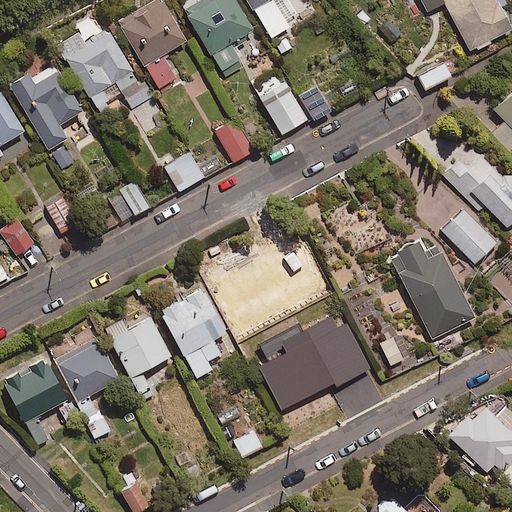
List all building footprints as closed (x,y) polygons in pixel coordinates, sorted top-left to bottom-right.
[(184,37),(161,0),(145,0),(116,18),(158,86),(179,73),(165,49),(184,37)] [(251,25),(236,0),(190,0),(182,5),(224,75),(245,62),(230,37),(251,25)] [(247,0),(280,52),(294,44),(285,30),(301,20),(288,0),(247,0)] [(442,0),(467,47),(472,44),(474,48),(489,41),(487,36),(511,24),(498,0),(442,0)] [(148,97),(96,8),(74,21),(76,26),(56,38),(95,106),(120,91),(130,108),(148,97)] [(80,108),(51,59),(29,73),(25,65),(5,76),(46,146),(65,135),(57,121),(80,108)] [(449,71),(442,59),(416,74),(423,86),(449,71)] [(305,115),(279,71),(253,86),(280,130),(305,115)] [(313,76),(296,87),(313,115),(330,105),(313,76)] [(511,81),(490,104),(504,118),(491,131),(511,152),(511,81)] [(0,140),(22,126),(0,91),(0,153),(1,153),(0,150),(0,140)] [(253,146),(234,114),(211,127),(230,160),(253,146)] [(511,163),(511,162),(500,171),(466,133),(453,144),(433,121),(413,138),(477,209),(486,202),(511,230),(511,163)] [(73,159),(64,144),(50,152),(59,168),(73,159)] [(202,173),(187,149),(158,167),(173,191),(202,173)] [(147,203),(132,178),(118,186),(133,211),(147,203)] [(75,221),(60,194),(44,203),(59,230),(75,221)] [(496,240),(463,207),(441,229),(474,262),(496,240)] [(33,239),(16,214),(0,224),(0,229),(14,251),(33,239)] [(425,253),(415,234),(387,249),(431,336),(472,315),(437,247),(425,253)] [(268,349),(257,328),(293,309),(262,251),(211,278),(253,357),(268,349)] [(224,328),(199,282),(156,305),(194,375),(210,367),(205,357),(218,350),(210,335),(224,328)] [(102,325),(141,398),(158,389),(144,364),(169,351),(143,303),(102,325)] [(405,358),(391,333),(376,342),(389,367),(405,358)] [(116,374),(96,335),(54,357),(74,396),(116,374)] [(67,398),(44,353),(2,375),(36,443),(47,438),(35,414),(67,398)] [(84,418),(93,437),(109,429),(91,392),(75,400),(84,418)] [(511,442),(510,440),(511,438),(511,409),(504,402),(497,409),(487,398),(469,415),(465,411),(446,430),(484,469),(492,461),(500,468),(511,456),(511,442)] [(84,418),(75,400),(58,408),(67,426),(84,418)] [(262,443),(256,428),(232,437),(238,452),(262,443)] [(147,504),(130,470),(121,474),(126,483),(120,486),(132,511),(147,504)] [(409,511),(392,494),(373,511),(409,511)]
